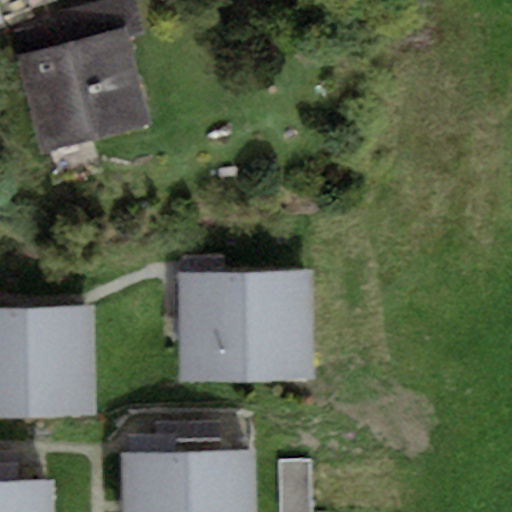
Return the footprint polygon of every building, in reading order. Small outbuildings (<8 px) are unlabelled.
[(150,124),(130,34),(143,31),(135,0),(114,0),(6,27),(36,150),(150,124)] [(308,272),(176,277),(180,385),(312,380),(308,272)] [(0,417),(94,416),(92,309),(0,311),(0,417)] [(254,511),(254,455),(122,458),(123,511),(254,511)] [(311,511),(310,463),(281,464),(282,511),(311,511)] [(0,511),(53,511),(53,485),(0,484),(0,511)]
